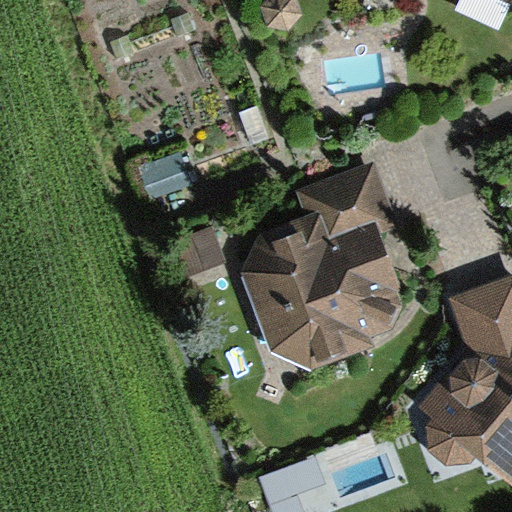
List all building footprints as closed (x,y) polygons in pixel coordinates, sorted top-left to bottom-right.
[(271,0),(262,12),(270,32),(291,34),(304,18),(296,0),(271,0)] [(511,0),(489,0),(511,10),(511,6),(511,0)] [(261,238),(242,279),(274,358),(311,372),(375,351),(372,343),(393,336),(407,302),(380,237),(401,229),(375,164),(297,195),(307,220),(261,238)] [(474,463),(511,490),(511,282),(448,303),(465,355),(417,408),(433,423),(427,430),(428,455),(445,469),(471,469),(474,463)] [(267,478),(277,511),(322,511),(324,511),(309,465),(267,478)]
